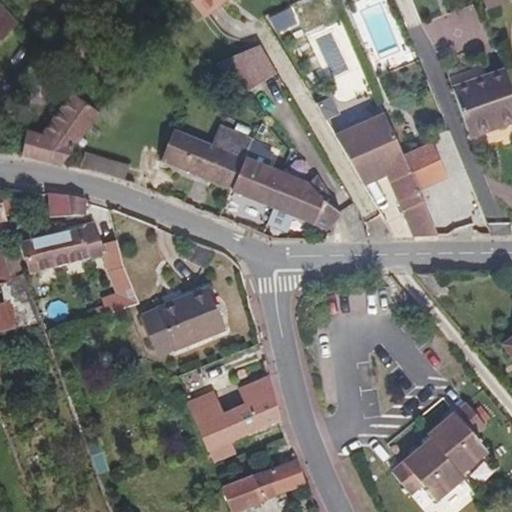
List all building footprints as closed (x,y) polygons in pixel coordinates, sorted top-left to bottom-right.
[(189,0),(204,17),(226,0),(189,0)] [(0,2),(0,13),(14,28),(19,23),(0,2)] [(265,18),(274,34),(294,23),(285,7),(265,18)] [(0,13),(0,40),(14,28),(0,13)] [(277,74),(260,46),(216,64),(241,96),(277,74)] [(511,88),(509,79),(506,70),(453,89),(467,129),(499,118),(502,127),(511,123),(511,88)] [(100,112),(71,92),(42,133),(26,128),(22,154),(62,164),(100,112)] [(329,97),(313,104),(320,120),(336,112),(329,97)] [(499,118),(467,129),(470,138),(502,127),(499,118)] [(437,236),(418,191),(448,179),(433,144),(404,157),(403,156),(387,119),(337,140),(366,188),(388,175),(415,236),(437,236)] [(175,130),(161,162),(232,190),(253,144),(254,141),(219,125),(211,146),(175,130)] [(253,144),(232,190),(274,208),(287,175),(269,168),(274,153),(253,144)] [(131,165),(82,151),(78,167),(126,180),(131,165)] [(274,208),(267,225),(287,233),(294,215),(314,224),(329,230),(341,215),(318,175),(309,183),(287,175),(274,208)] [(0,189),(0,249),(0,251),(0,250),(0,283),(3,283),(6,301),(13,329),(41,323),(33,303),(34,302),(22,272),(9,243),(0,189)] [(71,197),(49,195),(49,217),(86,216),(86,200),(71,197)] [(82,228),(20,243),(30,274),(105,255),(109,270),(118,295),(103,301),(107,314),(139,305),(123,266),(118,240),(103,244),(95,224),(82,227),(82,228)] [(454,296),(435,274),(415,274),(441,306),(454,296)] [(225,330),(209,289),(141,316),(157,357),(225,330)] [(377,292),(336,292),(336,314),(377,313),(377,292)] [(0,331),(13,329),(6,301),(0,302),(0,331)] [(280,419),(270,378),(241,390),(247,406),(222,416),(212,394),(187,405),(212,462),(238,451),(233,440),(280,419)] [(461,476),(488,453),(474,437),(486,427),(465,403),(427,437),(430,440),(392,471),(411,496),(423,486),(436,502),(464,479),(461,476)] [(296,460),(222,488),(231,511),(234,511),(263,501),(262,500),(306,485),(296,460)]
